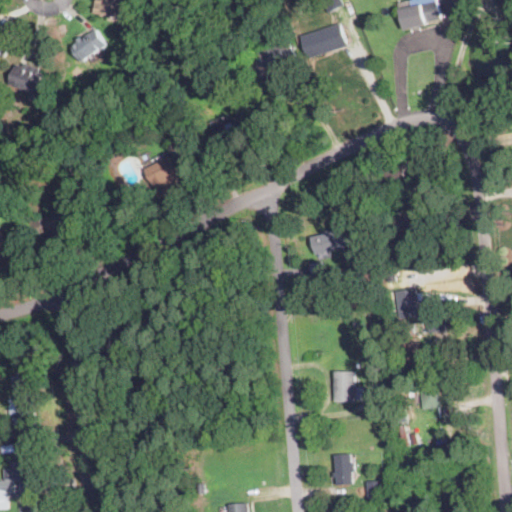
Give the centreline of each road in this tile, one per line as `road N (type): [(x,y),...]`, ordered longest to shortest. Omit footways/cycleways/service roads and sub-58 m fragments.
road 1 (residential): [(0,316),(73,294),(396,127),(451,121)]
road 2 (residential): [(505,511),(482,203),(467,135),(451,121)]
road 3 (residential): [(298,511),(271,194)]
road 4 (residential): [(90,511),(73,294)]
